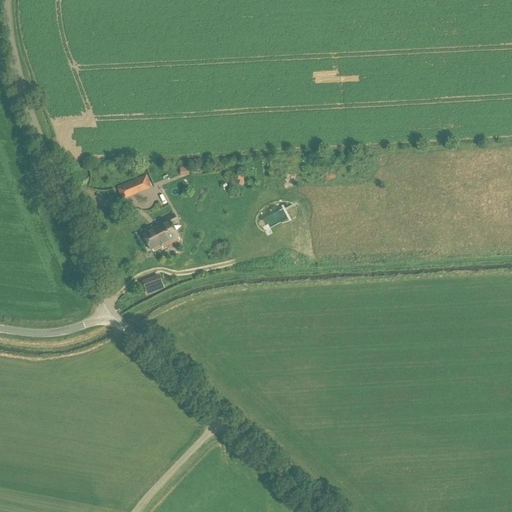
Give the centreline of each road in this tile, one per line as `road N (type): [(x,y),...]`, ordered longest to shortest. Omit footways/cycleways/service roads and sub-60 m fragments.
road 1 (unclassified): [(110,315),(49,173),(8,35),(6,0)]
road 2 (unclassified): [(220,419),(110,315)]
road 3 (unclassified): [(317,511),(220,419)]
road 4 (unclassified): [(136,511),(220,419)]
